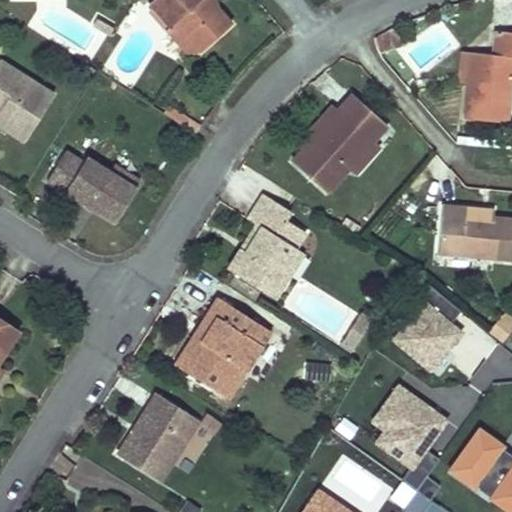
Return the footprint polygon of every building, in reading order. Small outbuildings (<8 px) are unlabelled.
[(209,0),(147,0),(168,24),(163,29),(181,51),(198,49),(229,22),(209,0)] [(108,34),(112,28),(96,17),(92,24),(108,34)] [(511,73),(511,30),(496,28),(493,51),(471,49),(468,81),(465,116),(506,120),(511,73)] [(402,45),(399,34),(384,40),(382,51),(402,45)] [(468,81),(471,49),(461,48),(458,80),(468,81)] [(0,115),(26,132),(51,94),(0,60),(0,115)] [(337,107),(301,147),(290,159),(323,188),(346,164),(371,137),(386,121),(351,92),(337,107)] [(295,141),(301,147),(337,107),(331,103),(295,141)] [(195,133),(200,126),(169,105),(164,114),(195,133)] [(0,126),(21,140),(26,132),(0,115),(0,126)] [(371,137),(346,164),(353,169),(377,144),(371,137)] [(113,220),(134,186),(108,171),(84,155),(81,160),(63,149),(45,178),(86,204),(88,200),(96,206),(94,209),(113,220)] [(108,171),(134,186),(138,179),(112,164),(108,171)] [(242,249),(227,271),(267,295),(296,249),(306,235),(286,222),(292,213),(265,196),(249,221),(257,225),(242,249)] [(511,216),(492,215),(464,212),(464,206),(439,204),(434,254),(511,259),(511,258),(511,216)] [(464,206),(464,212),(492,215),(493,207),(464,206)] [(274,301),(304,254),(296,249),(267,295),(274,301)] [(420,302),(391,339),(427,368),(456,331),(446,323),(457,308),(425,281),(413,297),(420,302)] [(245,372),(270,333),(219,300),(210,314),(216,319),(201,343),(194,339),(176,367),(217,393),(234,366),(245,372)] [(511,316),(498,311),(489,334),(506,341),(511,326),(511,316)] [(201,343),(216,319),(210,314),(194,339),(201,343)] [(0,355),(17,328),(0,318),(0,355)] [(234,366),(217,393),(227,400),(245,372),(234,366)] [(396,386),(373,418),(391,429),(380,446),(411,467),(402,480),(414,490),(437,458),(423,448),(443,419),(396,386)] [(162,482),(198,422),(156,396),(136,428),(144,433),(127,460),(162,482)] [(349,439),(359,426),(342,415),(333,428),(349,439)] [(479,427),(450,469),(475,487),(473,490),(490,503),(493,499),(511,511),(511,454),(502,448),(504,445),(479,427)] [(127,460),(144,433),(136,428),(119,456),(127,460)] [(351,511),(318,488),(300,511),(351,511)] [(414,497),(403,511),(428,511),(431,509),(414,497)] [(198,511),(200,511),(185,502),(178,511),(198,511)]
